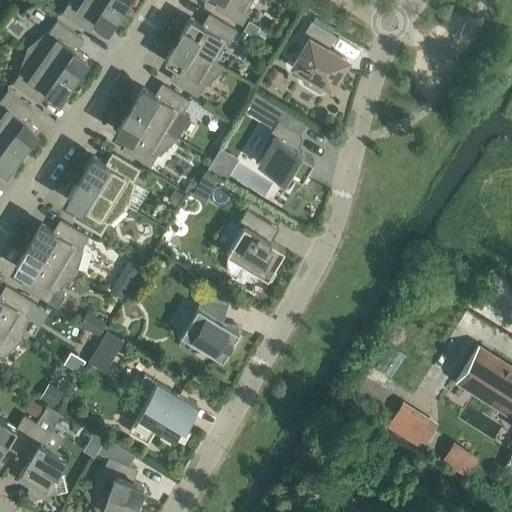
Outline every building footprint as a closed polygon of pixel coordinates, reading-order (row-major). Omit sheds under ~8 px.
[(62,13),(85,28),(87,29),(88,28),(86,27),(93,17),(108,27),(122,6),(112,0),(76,0),(75,3),(70,0),(62,13)] [(223,0),(219,7),(217,6),(216,7),(242,23),(250,11),(245,8),(250,0),(223,0)] [(213,17),(207,27),(191,17),(178,39),(213,60),(213,59),(225,39),(230,42),(237,30),(212,14),(211,15),(213,17)] [(260,25),(250,19),(244,28),(255,34),(260,25)] [(30,47),(28,46),(73,78),(88,58),(72,47),(79,37),(81,38),(82,37),(57,20),(49,32),(30,47)] [(327,47),(335,35),(312,22),(303,37),(308,40),(294,64),(305,71),(302,77),(303,82),(319,92),(325,90),(328,85),(331,87),(336,80),(338,79),(340,79),(342,77),(343,76),(344,74),(344,72),(344,69),(343,68),(348,60),(327,47)] [(225,68),(225,67),(213,59),(213,60),(178,39),(165,60),(181,70),(175,80),(173,79),(172,80),(198,95),(205,83),(223,66),(225,68)] [(30,48),(21,71),(13,83),(38,100),(38,99),(36,98),(43,88),(59,99),(73,78),(28,46),(28,47),(30,48)] [(183,111),(190,100),(165,84),(164,85),(166,87),(160,97),(144,87),(131,109),(166,130),(166,129),(176,136),(178,137),(191,116),(183,111)] [(32,108),(8,90),(0,100),(0,102),(4,105),(0,109),(0,131),(22,149),(37,129),(22,117),(29,108),(31,109),(32,108)] [(125,150),(150,165),(158,153),(175,136),(178,138),(178,137),(176,136),(166,129),(166,130),(131,109),(118,130),(134,140),(128,150),(126,149),(125,150)] [(302,133),(278,119),(270,132),(275,135),(259,162),(277,173),(277,174),(276,175),(276,176),(276,178),(276,179),(276,180),(276,181),(277,182),(278,183),(279,184),(280,186),(282,186),(284,187),(286,187),(289,186),(291,185),(293,183),(297,176),(302,179),(314,160),(301,152),(302,150),(294,145),(302,133)] [(0,163),(7,169),(22,149),(0,131),(0,163)] [(129,205),(127,204),(133,181),(141,169),(115,153),(114,154),(116,155),(110,166),(94,156),(81,177),(128,206),(129,205)] [(204,172),(191,195),(205,202),(218,180),(204,172)] [(126,205),(128,206),(81,177),(68,199),(84,208),(78,219),(76,218),(75,219),(101,234),(108,222),(126,205)] [(175,189),(168,199),(177,205),(183,194),(175,189)] [(285,248),(264,236),(272,223),(247,208),(239,222),(244,225),(227,252),(229,253),(228,255),(228,256),(227,258),(227,260),(227,261),(227,263),(227,265),(228,266),(228,268),(229,270),(230,271),(231,272),(233,275),(236,277),(245,263),(268,277),(285,248)] [(75,271),(81,248),(89,236),(63,220),(62,221),(64,223),(58,233),(42,223),(29,245),(76,273),(77,273),(75,271)] [(57,289),(74,273),(76,274),(76,273),(29,245),(16,266),(32,276),(26,286),(24,285),(23,286),(57,306),(64,294),(57,289)] [(197,288),(204,277),(191,269),(184,280),(197,288)] [(132,282),(119,275),(110,290),(122,298),(132,282)] [(20,337),(27,314),(34,302),(9,286),(8,287),(10,288),(4,299),(0,296),(0,325),(22,339),(22,338),(20,337)] [(200,346),(201,345),(223,359),(239,331),(236,329),(237,325),(221,320),(227,300),(202,293),(198,307),(182,334),(183,335),(183,337),(182,338),(182,339),(182,340),(182,342),(182,343),(183,344),(184,345),(184,346),(185,347),(186,348),(187,349),(188,349),(191,350),(192,350),(194,350),(197,349),(198,348),(200,346)] [(82,323),(100,335),(107,324),(88,313),(82,323)] [(0,357),(2,355),(19,338),(21,339),(22,339),(0,325),(0,357)] [(109,332),(103,341),(119,351),(125,341),(109,332)] [(511,415),(511,365),(479,345),(456,380),(463,384),(493,403),(511,415)] [(66,364),(79,372),(86,361),(72,353),(66,364)] [(198,406),(147,375),(138,390),(150,397),(130,431),(149,442),(157,428),(175,440),(183,426),(185,427),(198,406)] [(56,406),(66,390),(54,382),(51,387),(48,385),(40,397),(56,406)] [(32,400),(25,410),(38,418),(44,408),(32,400)] [(385,423),(420,446),(433,425),(398,402),(385,423)] [(17,479),(18,480),(20,478),(31,484),(34,496),(54,491),(52,479),(65,457),(54,450),(62,436),(49,428),(60,412),(47,404),(37,422),(21,447),(33,454),(17,479)] [(0,457),(10,440),(21,447),(37,422),(24,415),(16,428),(0,417),(0,457)] [(136,454),(106,437),(97,452),(130,464),(136,454)] [(454,442),(442,461),(467,476),(479,456),(454,442)] [(133,511),(144,485),(131,480),(136,467),(109,456),(104,471),(116,476),(107,499),(96,503),(100,511),(133,511)]
